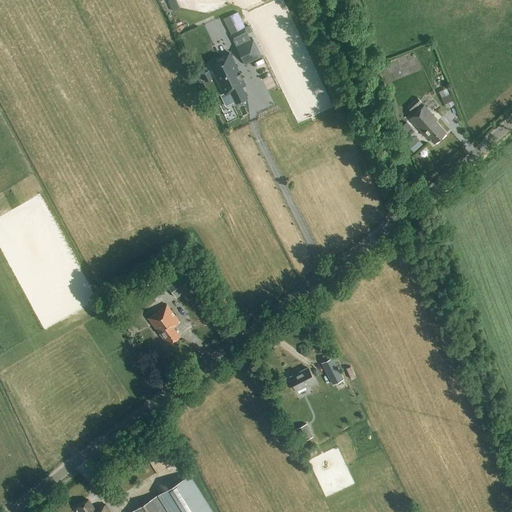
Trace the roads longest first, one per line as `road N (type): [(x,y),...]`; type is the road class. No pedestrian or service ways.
road 1 (tertiary): [(10,511),(396,225),(511,120)]
road 2 (track): [(327,278),(255,134),(252,94)]
